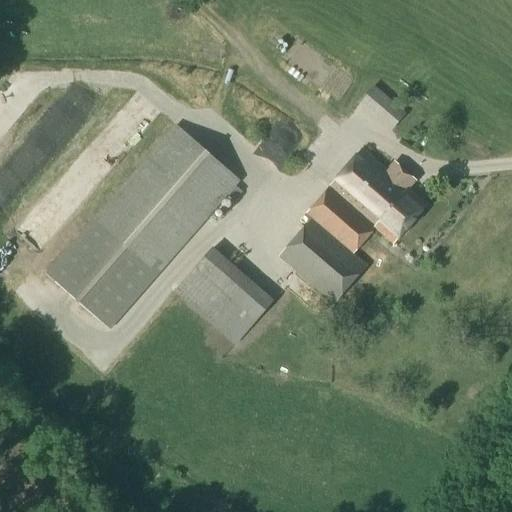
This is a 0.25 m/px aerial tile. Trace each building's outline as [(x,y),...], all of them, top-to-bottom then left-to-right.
[(358,104),(363,109),(390,133),(406,114),(373,86),(358,104)] [(60,120),(0,217),(17,228),(77,130),(60,120)] [(111,331),(156,279),(241,182),(175,126),(46,275),(111,331)] [(264,143),(273,167),(304,157),(296,132),(264,143)] [(304,214),(310,219),(277,257),(332,305),(365,267),(351,254),(373,229),(391,245),(426,205),(408,189),(414,181),(393,163),(386,171),(361,149),(304,214)] [(44,263),(84,217),(63,198),(23,244),(44,263)] [(234,347),(274,302),(212,247),(173,293),(234,347)]
